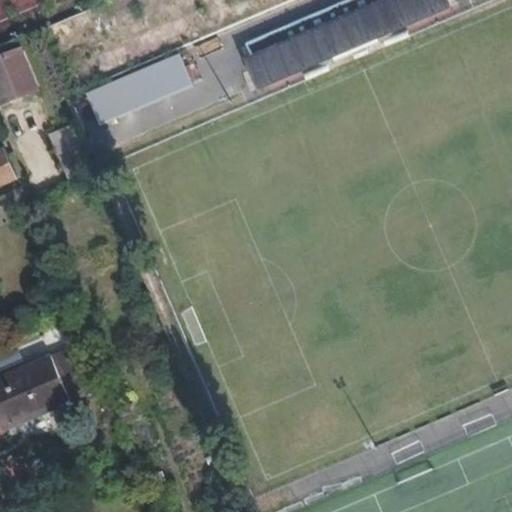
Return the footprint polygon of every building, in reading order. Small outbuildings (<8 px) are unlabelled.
[(390,0),(257,57),(249,60),(254,70),(246,73),(253,90),(461,1),(460,0),(390,0)] [(22,49),(0,58),(0,105),(38,89),(22,49)] [(182,53),(89,94),(103,126),(196,86),(182,53)] [(0,184),(18,177),(6,148),(0,150),(0,184)] [(89,395),(69,349),(3,376),(10,394),(0,398),(0,411),(11,437),(26,431),(23,423),(89,395)]
